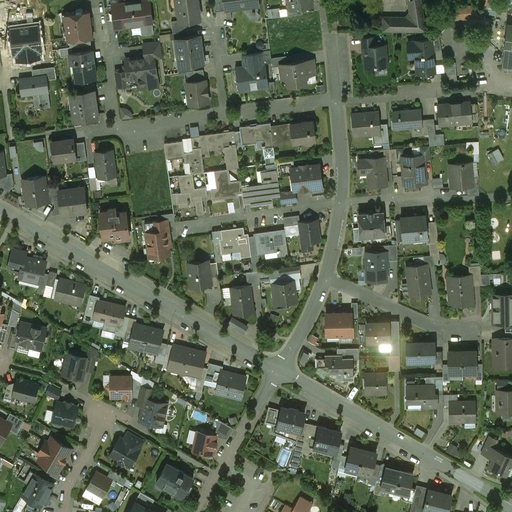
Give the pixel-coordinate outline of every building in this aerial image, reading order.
[(149,0),(139,2),(112,6),(114,19),(115,27),(128,25),(128,27),(130,27),(129,25),(140,23),(144,23),(145,25),(152,24),(149,0)] [(197,0),(176,0),(179,20),(179,21),(189,20),(200,18),(197,0)] [(212,0),(213,1),(222,0),(225,0),(226,10),(258,6),(256,4),(257,0),(212,0)] [(226,10),(225,0),(222,0),(213,1),(214,12),(226,10)] [(311,0),(288,0),(289,2),(292,2),(292,8),(292,9),(301,8),(313,6),(311,0)] [(408,0),(410,13),(405,19),(384,18),(384,30),(384,29),(425,30),(420,0),(408,0)] [(112,6),(105,7),(107,20),(114,19),(112,6)] [(476,6),(446,9),(447,21),(477,18),(476,6)] [(270,17),(281,16),(281,7),(269,8),(270,17)] [(82,10),(76,11),(76,13),(66,14),(67,24),(62,24),(62,26),(65,25),(67,37),(64,37),(64,39),(69,38),(69,41),(90,38),(93,38),(89,11),(83,12),(82,10)] [(37,20),(38,26),(40,36),(50,34),(48,18),(37,20)] [(179,20),(171,21),(173,33),(170,33),(170,34),(180,32),(190,31),(189,20),(179,21),(179,20)] [(38,26),(10,29),(14,56),(16,56),(17,62),(19,61),(39,59),(41,58),(40,52),(42,52),(40,36),(38,26)] [(438,33),(430,33),(431,40),(432,40),(433,51),(441,50),(438,33)] [(181,38),(175,39),(179,66),(179,67),(193,65),(203,63),(199,35),(181,38)] [(374,37),(361,38),(362,49),(364,49),(364,47),(374,46),(374,37)] [(90,38),(69,41),(70,47),(72,47),(91,44),(90,38)] [(431,40),(414,41),(414,42),(407,42),(409,58),(415,58),(416,74),(434,73),(433,51),(432,40),(431,40)] [(160,43),(144,46),(145,57),(153,56),(154,58),(162,57),(160,43)] [(374,46),(364,47),(364,49),(366,68),(386,67),(385,46),(374,46)] [(70,47),(60,49),(61,57),(69,56),(69,53),(72,53),(72,47),(70,47)] [(511,49),(504,49),(502,66),(511,67),(511,49)] [(72,53),(69,53),(69,56),(70,64),(74,63),(76,81),(96,78),(93,50),(72,53)] [(270,50),(254,52),(256,66),(264,64),(272,63),(271,58),(270,50)] [(145,57),(126,59),(126,65),(123,66),(124,71),(125,81),(126,80),(138,79),(138,81),(145,80),(146,86),(157,85),(154,58),(153,56),(145,57)] [(286,56),(271,58),(272,63),(272,67),(279,66),(279,64),(287,63),(286,56)] [(313,60),(294,62),(297,85),(306,83),(305,78),(308,75),(315,74),(313,60)] [(287,63),(279,64),(279,66),(281,79),(284,78),(287,81),(288,86),(297,85),(294,62),(287,63)] [(455,62),(443,63),(445,87),(473,85),(473,79),(461,80),(457,80),(455,62)] [(256,66),(236,68),(239,90),(259,88),(258,84),(267,83),(264,64),(256,66)] [(193,65),(179,67),(179,66),(177,67),(178,73),(186,72),(194,71),(193,65)] [(55,67),(32,69),(33,76),(47,74),(47,80),(56,78),(55,67)] [(194,71),(186,72),(187,82),(205,80),(203,70),(194,71)] [(124,71),(116,72),(118,87),(127,86),(126,80),(125,81),(124,71)] [(33,76),(19,78),(21,96),(38,94),(40,109),(42,109),(42,108),(50,107),(48,93),(49,93),(47,80),(47,74),(33,76)] [(187,82),(186,82),(189,105),(208,102),(205,80),(187,82)] [(83,92),(69,94),(71,110),(73,110),(74,122),(89,120),(89,119),(98,118),(94,91),(94,90),(83,92)] [(469,102),(437,104),(439,125),(471,123),(469,102)] [(123,118),(133,117),(131,106),(121,108),(123,118)] [(420,109),(392,111),(394,129),(421,127),(422,127),(421,120),(420,109)] [(378,112),(354,114),(356,135),(379,133),(379,124),(378,112)] [(433,118),(427,119),(428,135),(435,134),(433,118)] [(312,121),(281,125),(282,138),(272,139),(273,145),(303,141),(307,143),(310,143),(313,140),(315,139),(312,121)] [(270,123),(256,125),(250,126),(250,125),(239,127),(240,131),(242,145),(257,143),(256,140),(262,140),(263,148),(273,147),(273,145),(272,139),(270,127),(270,123)] [(387,124),(379,124),(379,133),(382,133),(383,143),(389,143),(387,124)] [(281,125),(270,127),(272,139),(282,138),(281,125)] [(234,131),(206,134),(208,150),(224,148),(227,169),(228,169),(239,167),(236,149),(234,132),(234,131)] [(240,131),(234,132),(236,149),(243,148),(242,145),(240,131)] [(206,134),(199,135),(199,136),(201,147),(201,151),(208,150),(206,134)] [(199,136),(191,137),(192,148),(201,147),(199,136)] [(62,140),(61,141),(52,142),(54,158),(79,155),(80,161),(86,160),(84,142),(74,143),(73,139),(66,140),(65,140),(64,140),(63,140),(62,140)] [(201,147),(192,148),(193,151),(184,153),(182,141),(164,143),(166,159),(184,156),(186,175),(192,174),(204,172),(201,151),(201,147)] [(429,145),(412,147),(412,156),(424,155),(424,159),(430,158),(429,145)] [(273,147),(263,148),(265,164),(275,162),(273,147)] [(500,147),(489,153),(494,164),(505,158),(500,147)] [(113,150),(95,153),(98,178),(116,176),(113,150)] [(412,156),(401,157),(403,184),(425,182),(424,165),(425,165),(424,159),(424,155),(412,156)] [(384,157),(358,160),(359,169),(367,168),(369,187),(387,185),(386,167),(385,157),(384,157)] [(293,160),(275,162),(277,177),(290,175),(289,169),(294,168),(293,160)] [(470,163),(451,164),(453,185),(466,184),(472,184),(471,176),(470,163)] [(294,168),(289,169),(290,175),(290,180),(292,179),(294,190),(295,190),(321,186),(319,165),(294,168)] [(230,181),(228,169),(227,169),(214,171),(217,188),(206,190),(208,200),(232,197),(237,196),(237,193),(242,193),(241,185),(240,180),(230,181)] [(276,169),(263,170),(264,180),(263,180),(263,182),(268,181),(269,185),(249,188),(248,188),(250,203),(251,206),(267,204),(267,198),(280,196),(276,169)] [(12,173),(5,174),(5,175),(1,175),(2,188),(9,192),(14,184),(12,173)] [(194,188),(192,174),(186,175),(179,176),(181,193),(171,194),(172,204),(195,201),(202,200),(208,200),(206,190),(206,187),(194,188)] [(478,175),(471,176),(472,184),(466,184),(467,196),(479,195),(478,175)] [(44,176),(27,179),(28,187),(23,188),(24,197),(26,196),(27,203),(53,199),(53,202),(54,202),(53,197),(52,185),(46,186),(44,176)] [(434,178),(435,186),(444,185),(442,176),(434,178)] [(61,181),(51,183),(52,185),(53,197),(59,196),(58,190),(62,189),(61,181)] [(248,184),(241,185),(242,193),(244,204),(250,203),(248,188),(249,188),(248,184)] [(62,189),(58,190),(59,196),(61,214),(87,211),(84,186),(62,189)] [(294,190),(279,192),(281,205),(296,202),(295,190),(294,190)] [(237,196),(232,197),(234,209),(240,208),(239,196),(237,196)] [(202,200),(195,201),(197,214),(204,214),(202,200)] [(115,208),(109,209),(109,211),(100,213),(103,237),(108,236),(110,238),(115,237),(116,240),(122,239),(124,237),(129,236),(126,212),(116,213),(115,208)] [(382,211),(373,212),(373,211),(367,212),(367,213),(358,214),(359,228),(360,237),(361,237),(372,236),(372,240),(373,240),(373,236),(384,235),(383,225),(382,211)] [(299,215),(283,217),(284,226),(299,224),(299,223),(300,223),(299,215)] [(425,216),(400,218),(402,240),(427,238),(426,222),(425,216)] [(165,220),(153,221),(154,231),(154,232),(166,230),(165,220)] [(317,222),(310,223),(310,221),(300,223),(299,223),(299,224),(301,238),(300,238),(302,250),(312,249),(311,242),(319,240),(317,222)] [(436,222),(426,222),(427,238),(427,244),(429,243),(430,255),(433,255),(439,255),(436,222)] [(243,227),(221,230),(222,242),(221,242),(222,254),(240,252),(241,257),(251,256),(248,236),(248,233),(244,234),(243,227)] [(359,228),(353,228),(354,241),(361,241),(361,237),(360,237),(359,228)] [(166,230),(154,232),(154,231),(145,233),(148,253),(157,252),(158,256),(169,255),(166,230)] [(284,230),(254,234),(257,252),(276,249),(277,257),(288,255),(284,230)] [(254,236),(248,236),(251,256),(251,258),(258,257),(257,252),(256,250),(254,236)] [(221,242),(214,243),(216,262),(223,261),(222,254),(221,242)] [(397,244),(387,245),(387,251),(387,252),(387,260),(397,260),(397,244)] [(26,252),(13,249),(8,269),(20,272),(24,256),(25,256),(26,252)] [(387,252),(365,252),(366,281),(386,280),(386,272),(387,272),(387,260),(387,252)] [(430,255),(423,256),(424,264),(427,264),(427,267),(434,266),(433,255),(430,255)] [(25,256),(24,256),(20,272),(19,277),(40,283),(43,273),(45,262),(39,260),(33,258),(25,256)] [(208,260),(187,263),(190,286),(210,284),(209,274),(210,274),(208,260)] [(424,264),(406,267),(410,294),(430,291),(427,267),(427,264),(424,264)] [(298,265),(278,268),(279,275),(299,272),(298,265)] [(480,266),(468,266),(469,275),(471,275),(471,286),(480,285),(480,266)] [(57,273),(49,271),(49,274),(46,285),(54,287),(57,273)] [(258,271),(250,272),(252,285),(259,284),(258,271)] [(49,274),(43,273),(40,283),(37,292),(44,294),(46,285),(49,274)] [(210,274),(209,274),(210,284),(211,291),(220,289),(218,273),(210,274)] [(469,275),(448,277),(449,305),(473,303),(471,286),(471,275),(469,275)] [(85,285),(61,279),(56,298),(80,305),(85,285)] [(293,281),(274,284),(275,292),(277,292),(278,299),(278,300),(286,299),(286,302),(287,302),(296,301),(293,281)] [(249,285),(231,287),(234,313),(252,311),(249,285)] [(511,322),(511,294),(492,295),(493,323),(504,323),(511,322)] [(286,299),(278,300),(278,299),(274,300),(275,309),(288,307),(287,302),(286,302),(286,299)] [(125,307),(98,300),(93,318),(117,324),(118,324),(120,316),(123,316),(125,307)] [(19,313),(12,308),(8,325),(16,326),(19,313)] [(338,313),(326,313),(326,335),(339,335),(338,313)] [(351,313),(338,313),(339,335),(352,335),(351,313)] [(123,316),(120,316),(118,324),(117,324),(115,335),(124,337),(125,333),(129,317),(123,316)] [(229,323),(246,332),(250,324),(233,316),(229,323)] [(129,317),(125,333),(132,334),(135,323),(136,319),(129,317)] [(46,328),(21,322),(18,333),(16,344),(17,344),(41,350),(46,328)] [(389,322),(366,323),(367,342),(382,342),(382,338),(388,338),(388,341),(389,341),(389,337),(389,322)] [(135,323),(132,334),(130,344),(129,347),(144,350),(149,327),(135,323)] [(163,330),(149,327),(144,350),(157,353),(160,342),(163,330)] [(18,333),(13,332),(9,347),(16,349),(17,344),(16,344),(18,333)] [(132,334),(125,333),(124,337),(122,345),(123,345),(123,343),(130,344),(132,334)] [(400,355),(399,337),(389,337),(389,341),(390,355),(400,355)] [(511,338),(493,339),(494,366),(511,365),(511,338)] [(168,344),(160,342),(157,353),(165,355),(168,344)] [(434,342),(406,343),(407,362),(434,361),(434,358),(434,351),(434,342)] [(174,345),(168,344),(165,355),(162,367),(168,369),(174,345)] [(182,374),(188,349),(174,345),(168,369),(179,371),(181,374),(182,374)] [(358,348),(346,348),(346,357),(353,357),(353,360),(359,359),(358,348)] [(188,349),(182,374),(184,374),(186,373),(199,376),(202,367),(205,353),(188,349)] [(464,350),(459,350),(458,351),(448,351),(448,364),(448,373),(449,373),(476,373),(476,351),(465,351),(464,350)] [(442,351),(434,351),(434,358),(434,361),(434,369),(442,369),(442,364),(442,351)] [(87,357),(68,353),(62,375),(82,379),(85,369),(87,358),(87,357)] [(346,357),(342,358),(342,355),(324,355),(325,365),(328,365),(328,374),(344,373),(344,377),(353,377),(353,360),(353,357),(346,357)] [(390,355),(388,355),(389,371),(400,371),(400,355),(390,355)] [(96,358),(87,356),(87,357),(87,358),(85,369),(93,371),(96,358)] [(223,366),(209,363),(208,368),(205,380),(206,375),(219,379),(221,371),(222,371),(223,366)] [(202,367),(199,376),(195,390),(202,391),(205,380),(208,368),(202,367)] [(222,371),(221,371),(219,379),(216,392),(241,398),(246,377),(222,371)] [(385,374),(365,374),(365,393),(385,393),(385,374)] [(131,376),(110,377),(110,383),(106,387),(110,391),(110,397),(131,397),(131,378),(131,376)] [(442,376),(433,377),(433,385),(434,385),(434,394),(437,394),(443,394),(442,380),(442,376)] [(33,382),(23,379),(23,380),(17,378),(12,396),(18,397),(18,398),(28,401),(28,400),(34,402),(39,384),(33,383),(33,382)] [(141,383),(131,378),(131,397),(137,398),(140,386),(141,383)] [(50,382),(46,392),(59,398),(63,388),(50,382)] [(434,394),(434,385),(433,385),(406,386),(407,403),(424,403),(424,407),(437,407),(437,394),(434,394)] [(152,389),(140,386),(137,398),(136,404),(143,405),(144,398),(150,400),(152,389)] [(511,390),(508,390),(497,390),(497,405),(500,405),(500,412),(501,412),(511,412),(511,390)] [(150,400),(144,398),(143,405),(141,412),(143,414),(141,421),(149,423),(149,424),(151,426),(154,427),(157,426),(157,425),(162,426),(167,404),(150,400)] [(72,403),(65,401),(65,403),(57,401),(52,421),(53,422),(55,425),(58,425),(62,424),(73,426),(78,406),(72,405),(72,403)] [(474,401),(449,402),(449,412),(451,412),(451,421),(475,420),(474,401)] [(297,409),(291,407),(290,409),(282,407),(277,426),(299,431),(300,432),(302,422),(304,413),(296,411),(297,409)] [(198,408),(194,413),(203,422),(208,417),(198,408)] [(24,421),(10,413),(5,421),(11,424),(8,428),(17,433),(24,421)] [(5,421),(0,417),(0,440),(1,441),(8,428),(11,424),(5,421)] [(233,428),(218,419),(216,428),(221,429),(219,437),(227,439),(233,428)] [(302,422),(300,432),(299,431),(296,442),(303,444),(305,434),(308,423),(302,422)] [(319,426),(308,423),(305,434),(317,436),(319,426)] [(340,431),(319,426),(317,436),(305,434),(303,444),(335,452),(338,443),(340,431)] [(216,435),(197,431),(193,450),(212,455),(214,448),(215,448),(216,443),(217,442),(215,442),(216,435)] [(143,441),(128,432),(124,439),(139,448),(143,441)] [(283,448),(287,437),(277,433),(273,444),(283,448)] [(62,465),(68,454),(72,448),(52,436),(48,443),(45,440),(38,453),(41,454),(38,460),(57,472),(62,465)] [(124,439),(120,437),(110,454),(118,459),(119,462),(122,464),(125,463),(128,458),(133,460),(140,448),(139,448),(124,439)] [(511,459),(511,457),(493,449),(497,440),(489,437),(482,453),(493,458),(489,467),(505,474),(511,459)] [(344,445),(338,443),(335,452),(333,459),(340,461),(341,455),(344,445)] [(360,449),(350,446),(348,456),(345,469),(358,472),(362,454),(361,452),(366,449),(364,446),(360,449)] [(376,453),(367,450),(366,449),(361,452),(362,454),(358,472),(370,475),(371,475),(374,463),(376,453)] [(348,456),(341,455),(340,461),(338,467),(345,469),(348,456)] [(193,478),(167,462),(156,481),(182,496),(193,478)] [(380,465),(374,463),(371,475),(377,477),(380,465)] [(386,467),(380,465),(377,477),(375,486),(381,487),(386,467)] [(413,473),(386,467),(381,487),(400,492),(405,500),(412,502),(415,488),(409,486),(413,473)] [(30,484),(23,495),(29,499),(41,506),(44,500),(48,502),(51,495),(48,494),(54,484),(31,470),(25,481),(30,484)] [(112,479),(96,470),(86,488),(102,497),(112,479)] [(429,489),(416,486),(417,485),(416,485),(415,488),(412,502),(411,507),(424,510),(429,489)] [(446,511),(450,494),(429,489),(424,510),(425,510),(432,511),(446,511)] [(29,499),(25,506),(23,511),(40,511),(41,506),(29,499)] [(128,511),(155,511),(135,500),(128,511)]
